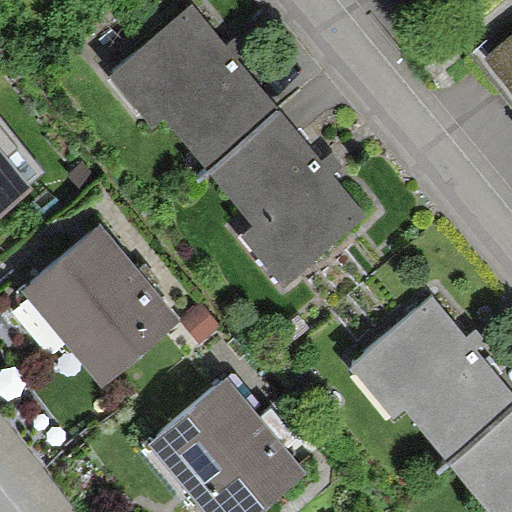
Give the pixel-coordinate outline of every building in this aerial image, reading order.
[(232,147),(295,96),(217,0),(202,0),(188,12),(134,55),(171,99),(185,88),(232,147)] [(511,22),(478,50),(511,91),(511,22)] [(301,258),(377,196),(295,96),(232,147),(278,202),(264,213),(301,258)] [(0,203),(36,175),(0,129),(0,203)] [(120,359),(194,295),(115,206),(42,270),(120,359)] [(472,437),(511,404),(511,358),(450,283),(427,302),(374,345),(410,390),(424,379),(472,437)] [(245,510),(318,448),(243,360),(170,422),(245,510)] [(510,511),(511,511),(511,404),(472,437),(511,487),(511,496),(503,504),(510,511)]
